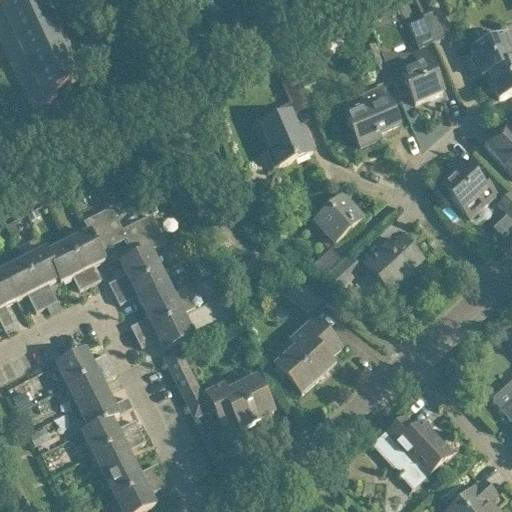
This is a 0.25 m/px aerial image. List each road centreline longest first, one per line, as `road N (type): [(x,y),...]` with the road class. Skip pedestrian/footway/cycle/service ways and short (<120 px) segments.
road 1 (residential): [(0,355),(83,313),(96,315),(198,511)]
road 2 (residential): [(292,466),(410,361)]
road 3 (residential): [(511,473),(410,361)]
road 4 (residential): [(487,293),(404,197)]
